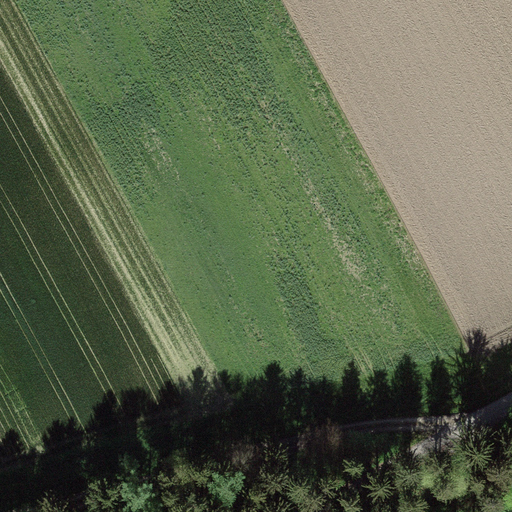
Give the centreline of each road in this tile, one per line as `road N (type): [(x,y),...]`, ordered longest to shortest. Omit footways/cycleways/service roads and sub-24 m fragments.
road 1 (track): [(60,511),(384,429),(477,423)]
road 2 (track): [(328,511),(477,423)]
